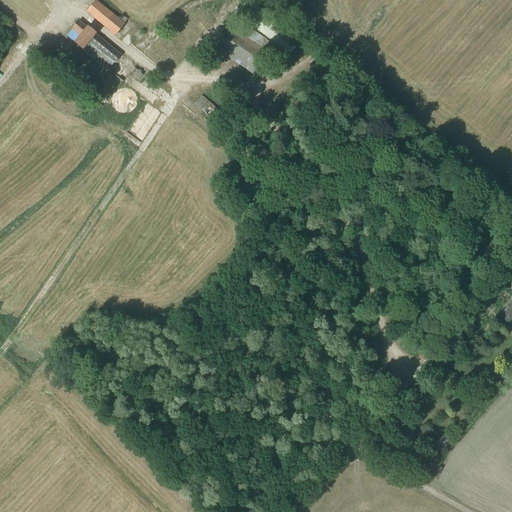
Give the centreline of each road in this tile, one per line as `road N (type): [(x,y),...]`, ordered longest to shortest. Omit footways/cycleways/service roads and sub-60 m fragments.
road 1 (unknown): [(0,6),(34,33),(83,19),(165,80),(227,69),(246,80),(332,198),(379,318),(414,367)]
road 2 (unclassified): [(346,448),(511,251)]
road 3 (track): [(465,511),(346,448)]
